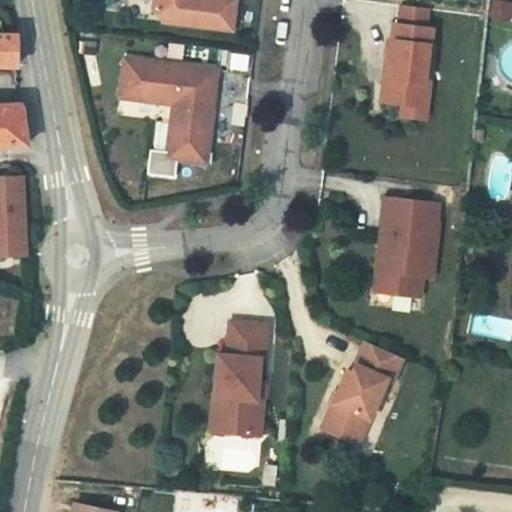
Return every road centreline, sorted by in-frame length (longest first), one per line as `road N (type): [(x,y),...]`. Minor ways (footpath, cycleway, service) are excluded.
road 1 (residential): [(306,0),(280,208),(267,229),(78,256)]
road 2 (primary): [(78,256),(27,511)]
road 3 (primary): [(34,0),(78,256)]
